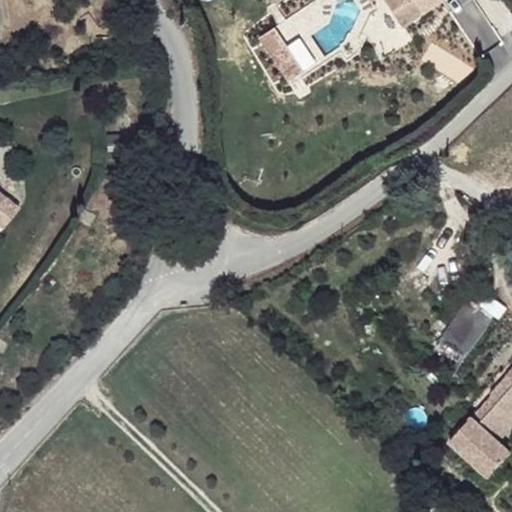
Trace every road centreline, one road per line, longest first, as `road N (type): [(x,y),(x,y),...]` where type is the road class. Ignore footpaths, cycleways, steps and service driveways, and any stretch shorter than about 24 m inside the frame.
road 1 (unclassified): [(147,0),(194,176),(167,295)]
road 2 (residential): [(167,295),(290,247),(418,154)]
road 3 (residential): [(0,460),(167,295)]
road 4 (residential): [(418,154),(511,282)]
